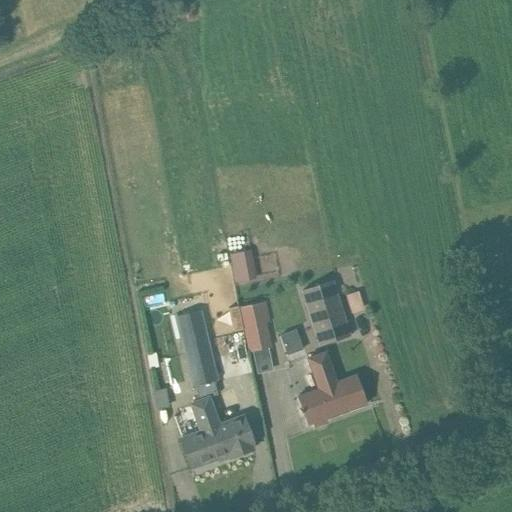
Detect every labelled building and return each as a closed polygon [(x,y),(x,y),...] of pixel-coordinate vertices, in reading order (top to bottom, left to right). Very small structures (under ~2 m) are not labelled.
[(350,336),(332,281),(302,290),(319,346),(350,336)] [(240,309),(250,352),(271,348),(265,323),(268,322),(264,304),(240,309)] [(205,331),(200,312),(176,318),(193,386),(217,381),(211,358),(205,331)] [(301,329),(280,334),(286,356),(307,351),(301,329)] [(325,352),(307,359),(308,362),(318,389),(296,397),(300,406),(301,408),(299,409),(301,414),(303,413),(307,425),(313,423),(316,425),(324,422),(325,418),(366,404),(356,375),(336,382),(325,352)] [(162,390),(154,392),(157,405),(165,403),(162,390)] [(217,425),(207,398),(189,404),(199,432),(179,439),(190,468),(228,454),(229,458),(252,449),(251,445),(253,444),(243,416),(217,425)]
